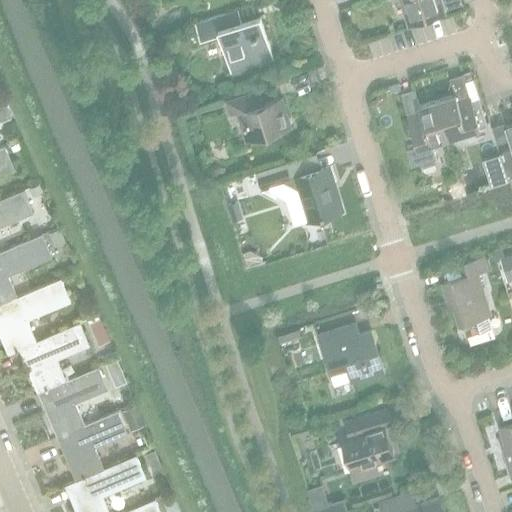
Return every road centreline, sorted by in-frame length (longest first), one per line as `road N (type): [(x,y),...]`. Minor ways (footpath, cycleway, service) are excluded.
road 1 (residential): [(444,390),(341,77)]
road 2 (residential): [(481,30),(341,77)]
road 3 (residential): [(485,511),(444,390)]
